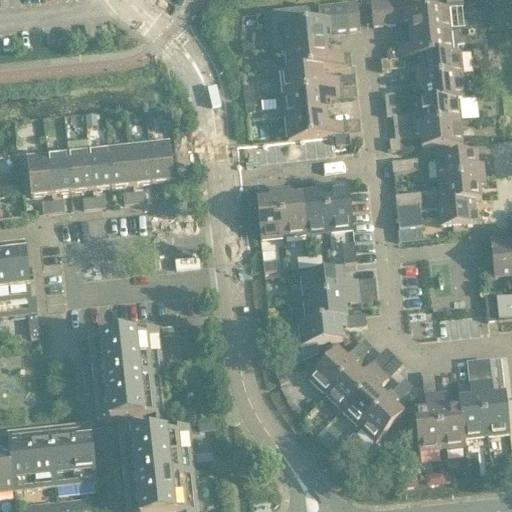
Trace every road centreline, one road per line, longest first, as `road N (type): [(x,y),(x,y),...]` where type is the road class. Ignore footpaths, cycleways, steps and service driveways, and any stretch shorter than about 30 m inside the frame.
road 1 (residential): [(231,282),(73,298),(69,255),(226,239)]
road 2 (residential): [(511,352),(431,358),(395,336),(378,166)]
road 3 (tertiary): [(315,511),(313,487),(257,418),(240,373),(231,282)]
road 4 (tertiary): [(220,180),(212,113),(191,65),(124,0)]
road 5 (residential): [(220,180),(378,166)]
